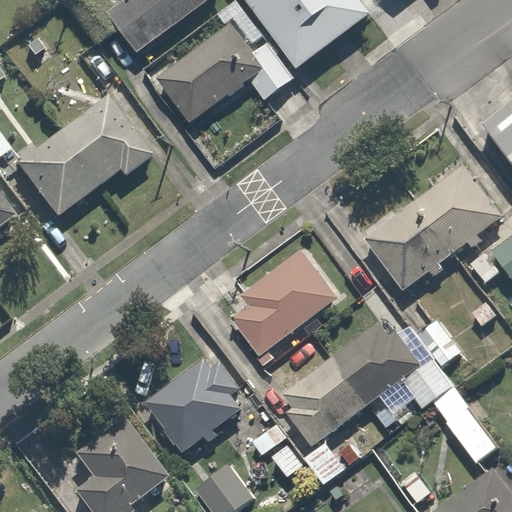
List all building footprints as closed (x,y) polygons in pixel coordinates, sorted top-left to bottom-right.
[(99,44),(116,31),(132,52),(198,0),(132,0),(118,12),(108,0),(71,0),(67,4),(99,44)] [(374,18),(360,0),(246,0),(302,72),(374,18)] [(254,55),(230,25),(157,86),(192,128),(249,81),(267,101),(298,74),(269,42),(254,55)] [(98,45),(79,59),(97,84),(117,69),(98,45)] [(511,83),(459,125),(511,193),(511,83)] [(50,220),(109,174),(118,185),(152,159),(131,133),(105,98),(12,170),(50,220)] [(0,136),(0,159),(11,151),(0,136)] [(468,163),(364,242),(402,292),(506,213),(468,163)] [(0,230),(10,224),(0,208),(0,230)] [(511,231),(467,266),(483,286),(506,269),(511,276),(511,231)] [(306,248),(236,298),(244,310),(231,320),(261,362),(313,325),(307,317),(339,294),(306,248)] [(409,322),(392,336),(413,362),(423,375),(440,361),(444,366),(462,352),(436,319),(418,333),(409,322)] [(308,446),(361,403),(390,439),(424,413),(395,377),(413,362),(392,336),(382,324),(277,407),(308,446)] [(246,404),(208,355),(141,408),(179,457),(246,404)] [(453,387),(430,403),(474,465),(497,449),(453,387)] [(71,458),(87,480),(69,493),(82,511),(124,511),(164,483),(139,449),(120,423),(71,458)] [(283,423),(255,445),(284,480),(301,466),(286,447),(296,439),(283,423)] [(324,437),(299,455),(321,484),(345,466),(324,437)] [(240,511),(237,508),(247,500),(219,468),(193,490),(211,511),(240,511)] [(511,511),(511,503),(492,476),(442,511),(511,511)]
